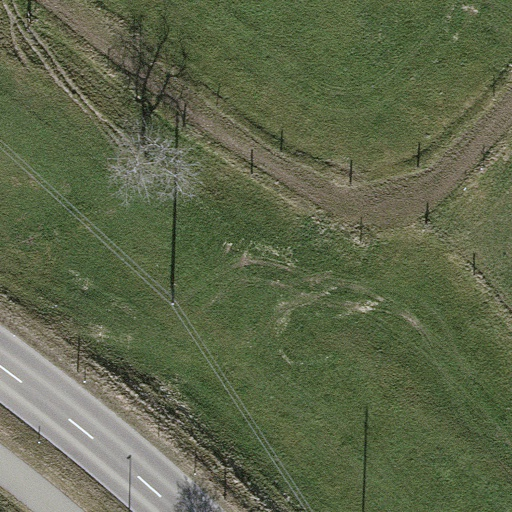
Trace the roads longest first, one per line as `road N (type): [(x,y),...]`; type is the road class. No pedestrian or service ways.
road 1 (track): [(511,105),(470,163),(409,207),(346,212),(240,145),(48,0)]
road 2 (secondary): [(0,367),(175,511)]
